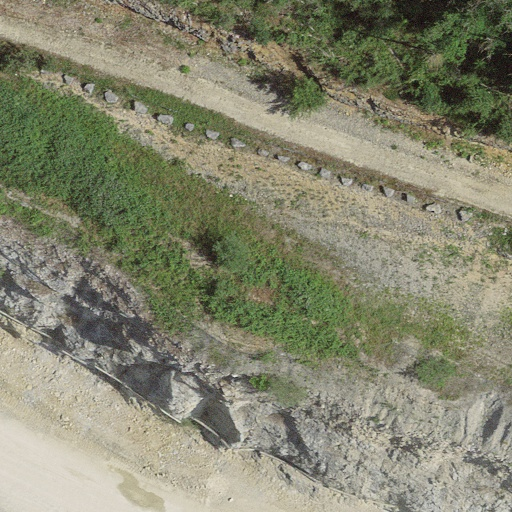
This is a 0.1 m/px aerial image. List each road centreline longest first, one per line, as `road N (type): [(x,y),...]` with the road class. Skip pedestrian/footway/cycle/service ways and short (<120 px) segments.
road 1 (track): [(0,27),(511,203)]
road 2 (track): [(0,463),(150,511)]
